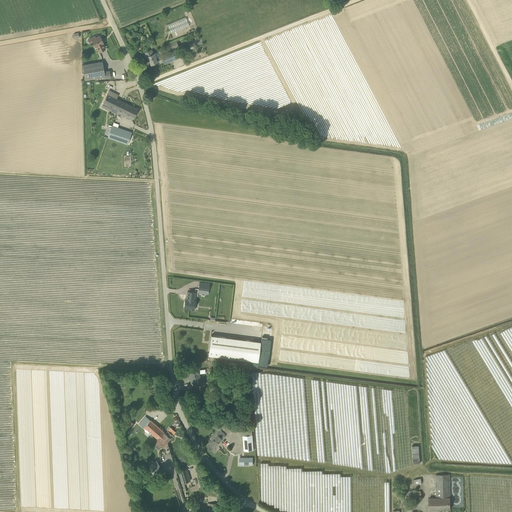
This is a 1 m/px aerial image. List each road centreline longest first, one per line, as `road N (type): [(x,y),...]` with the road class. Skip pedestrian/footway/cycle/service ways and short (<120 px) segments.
road 1 (unclassified): [(266,511),(210,465),(179,409),(148,117),(100,0)]
road 2 (track): [(357,0),(140,85)]
